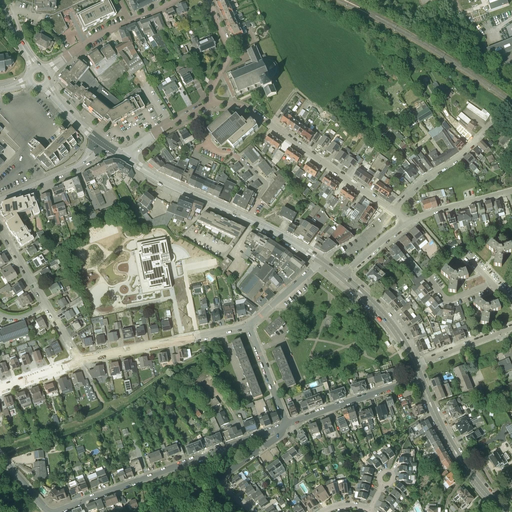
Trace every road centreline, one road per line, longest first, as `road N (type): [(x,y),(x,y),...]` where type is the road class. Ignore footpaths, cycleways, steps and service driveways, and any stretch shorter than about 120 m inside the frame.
road 1 (residential): [(53,511),(279,426)]
road 2 (residential): [(392,211),(245,108),(213,104)]
road 3 (residential): [(247,325),(75,358)]
road 4 (residential): [(47,71),(103,32),(175,0)]
road 5 (residential): [(194,111),(211,148),(231,152),(264,181),(248,219)]
road 6 (residential): [(287,424),(420,377)]
road 7 (tertiary): [(248,219),(126,158)]
road 8 (residential): [(392,211),(491,123)]
